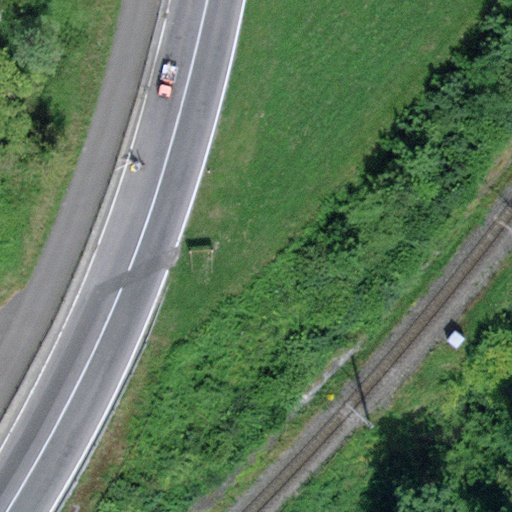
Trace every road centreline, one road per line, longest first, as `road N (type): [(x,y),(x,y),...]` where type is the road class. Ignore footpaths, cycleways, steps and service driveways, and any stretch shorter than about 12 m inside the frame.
road 1 (primary): [(6,511),(126,275),(155,197),(206,0)]
road 2 (residential): [(139,0),(81,210),(0,380)]
